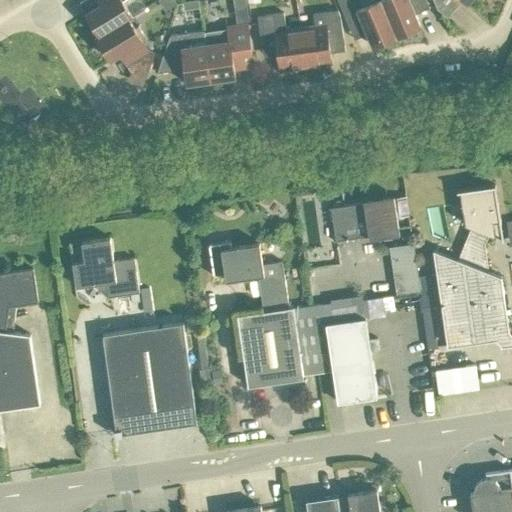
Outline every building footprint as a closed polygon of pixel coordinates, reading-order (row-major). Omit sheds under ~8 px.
[(86,13),(100,34),(100,35),(129,17),(146,6),(142,0),(97,0),(100,4),(86,13)] [(198,0),(190,0),(182,1),(184,10),(199,7),(198,0)] [(396,35),(381,0),(337,0),(347,22),(360,16),(372,45),(396,35)] [(381,0),(396,35),(420,25),(409,0),(381,0)] [(315,24),(300,26),(306,66),(332,62),(328,35),(343,32),(340,14),(338,9),(313,13),(315,24)] [(306,66),(300,26),(286,29),(283,11),(257,15),(261,39),(276,37),(280,70),(306,66)] [(100,35),(100,34),(96,36),(110,59),(120,53),(132,71),(131,73),(145,78),(155,51),(146,48),(141,40),(146,37),(138,25),(135,27),(129,17),(100,35)] [(254,65),(248,23),(227,26),(227,28),(204,31),(206,43),(211,80),(235,76),(234,68),(254,65)] [(211,80),(206,43),(204,31),(204,29),(191,31),(170,34),(157,71),(185,68),(187,83),(211,80)] [(457,189),(457,190),(460,190),(465,224),(471,226),(458,258),(433,248),(447,344),(496,337),(501,343),(500,343),(500,344),(511,342),(511,332),(508,328),(508,327),(501,275),(488,270),(485,243),(489,233),(496,236),(494,223),(501,221),(495,184),(457,189)] [(338,185),(329,186),(330,195),(339,194),(338,185)] [(406,196),(397,197),(399,216),(408,215),(406,196)] [(329,207),(334,240),(396,231),(391,197),(329,207)] [(84,259),(72,261),(76,285),(106,281),(108,296),(139,291),(134,257),(114,260),(110,236),(81,241),(84,259)] [(237,313),(247,386),(304,377),(294,305),(289,306),(282,260),(262,263),(259,242),(232,246),(231,240),(208,243),(213,275),(225,273),(226,279),(259,274),(264,309),(237,313)] [(412,243),(389,247),(396,293),(420,290),(412,243)] [(0,272),(0,408),(40,402),(30,333),(12,331),(14,313),(8,312),(9,305),(38,301),(33,268),(0,272)] [(365,316),(363,298),(331,302),(333,321),(365,316)] [(326,322),(337,401),(377,395),(365,316),(333,321),(326,322)] [(103,333),(117,433),(197,421),(183,321),(103,333)] [(221,369),(211,370),(214,384),(223,383),(221,369)] [(511,511),(511,467),(485,472),(485,476),(480,478),(476,481),(474,486),(474,491),(470,492),(472,511),(511,511)] [(347,492),(348,498),(338,499),(337,494),(305,498),(307,511),(380,511),(377,488),(347,492)]
